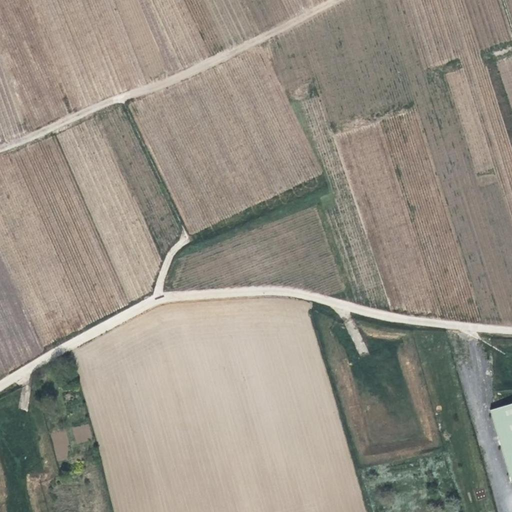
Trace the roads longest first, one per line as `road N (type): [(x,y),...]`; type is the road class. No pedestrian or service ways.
road 1 (track): [(511,330),(407,319),(296,292),(169,295),(0,385)]
road 2 (track): [(0,149),(333,0)]
